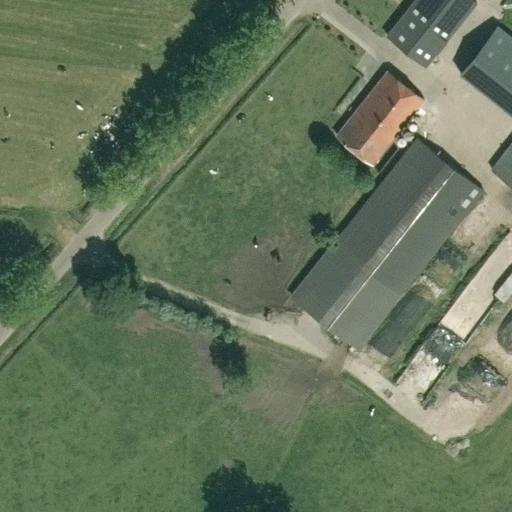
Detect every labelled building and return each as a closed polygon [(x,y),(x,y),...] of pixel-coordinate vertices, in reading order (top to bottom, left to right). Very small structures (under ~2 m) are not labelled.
[(476,2),(473,0),(414,0),(387,35),(426,65),(476,2)] [(443,84),(482,112),(511,70),(511,33),(490,18),(443,84)] [(387,70),(336,135),(373,164),(424,98),(387,70)] [(416,138),(335,240),(290,298),(356,350),(483,190),(416,138)] [(511,143),(492,170),(511,185),(511,143)] [(438,364),(479,306),(461,293),(420,352),(438,364)]
